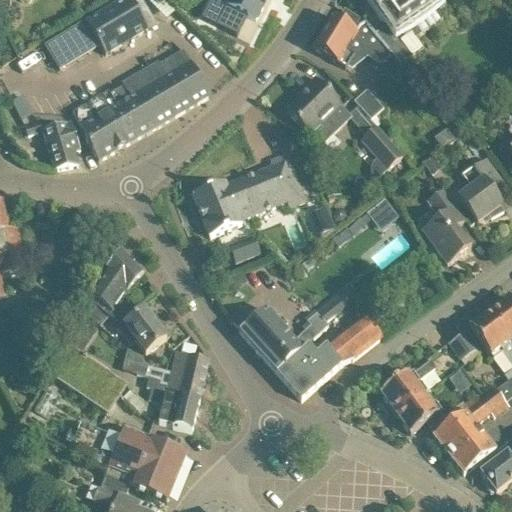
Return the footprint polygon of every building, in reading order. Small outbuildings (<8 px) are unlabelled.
[(45,49),(59,73),(100,48),(106,58),(148,32),(129,0),(76,32),(75,31),(45,49)] [(218,0),(215,6),(227,12),(229,9),(256,22),(266,0),(218,0)] [(426,0),(373,0),(392,25),(376,37),(401,67),(425,50),(418,41),(444,22),(435,9),(433,10),(426,0)] [(426,0),(433,10),(435,9),(434,8),(444,0),(426,0)] [(314,52),(346,72),(348,67),(352,70),(368,58),(378,64),(390,55),(366,25),(364,25),(348,15),(341,25),(334,21),(314,52)] [(95,123),(79,133),(98,166),(211,99),(185,55),(157,71),(155,67),(122,87),(124,89),(113,95),(112,96),(110,98),(108,95),(86,108),(95,123)] [(306,97),(287,115),(309,137),(308,138),(320,151),(351,121),(348,118),(349,117),(342,110),(343,109),(316,82),(304,94),(306,97)] [(367,93),(354,104),(371,124),(384,112),(367,93)] [(28,139),(43,134),(41,126),(26,131),(28,139)] [(43,134),(55,173),(78,169),(74,156),(80,154),(71,127),(43,134)] [(377,130),(361,144),(388,173),(403,161),(377,130)] [(447,132),(435,141),(442,150),(454,141),(447,132)] [(424,167),(431,176),(433,179),(443,171),(438,165),(441,162),(437,157),(424,167)] [(273,170),(226,189),(225,185),(193,198),(210,240),(242,227),(240,224),(287,205),(289,211),(305,204),(287,158),(270,165),(273,170)] [(472,192),(459,201),(466,210),(478,226),(488,218),(491,222),(504,215),(500,210),(502,208),(496,200),(508,191),(496,175),(486,162),(463,179),(472,192)] [(438,222),(422,234),(447,269),(471,251),(456,231),(466,224),(443,193),(426,206),(438,222)] [(385,202),(367,216),(372,223),(381,234),(399,220),(385,202)] [(0,313),(15,308),(17,308),(13,296),(5,298),(0,281),(0,276),(25,272),(18,233),(8,235),(5,205),(0,205),(0,313)] [(334,213),(332,219),(335,225),(340,227),(346,225),(348,219),(346,213),(340,211),(334,213)] [(230,253),(235,267),(260,257),(254,243),(230,253)] [(101,282),(101,283),(99,286),(83,316),(100,328),(144,278),(121,254),(120,255),(100,282),(101,282)] [(277,377),(308,348),(329,330),(326,327),(342,312),(358,300),(351,291),(334,303),(317,318),(315,317),(306,325),(311,330),(294,345),(266,313),(239,336),(277,377)] [(511,303),(511,301),(490,316),(511,346),(511,303)] [(124,328),(124,329),(119,333),(130,347),(135,343),(145,358),(166,342),(145,313),(124,328)] [(511,346),(490,316),(470,331),(490,359),(492,358),(495,363),(503,356),(511,367),(511,374),(506,379),(509,383),(511,380),(511,346)] [(308,348),(277,377),(301,404),(342,368),(353,364),(382,341),(365,319),(326,349),(316,358),(308,348)] [(467,334),(458,340),(470,356),(461,363),(464,368),(482,355),(467,334)] [(458,340),(449,347),(461,363),(470,356),(458,340)] [(52,381),(108,419),(128,389),(127,388),(70,350),(52,381)] [(177,356),(168,389),(169,390),(168,392),(183,397),(183,400),(199,405),(209,365),(177,356)] [(21,360),(31,387),(38,384),(28,357),(21,360)] [(136,377),(144,379),(147,369),(140,363),(136,377)] [(427,363),(380,397),(396,418),(427,394),(420,385),(435,374),(427,363)] [(169,390),(168,389),(160,387),(148,383),(146,391),(151,392),(148,404),(159,407),(158,412),(162,413),(159,426),(173,430),(173,431),(192,436),(199,405),(183,400),(183,397),(168,392),(169,390)] [(20,429),(41,441),(65,402),(43,389),(20,429)] [(436,439),(434,440),(464,478),(496,453),(476,427),(504,405),(494,392),(479,403),(468,412),(436,439)] [(427,427),(436,439),(468,412),(463,405),(445,418),(442,414),(438,417),(431,408),(435,405),(427,394),(396,418),(411,438),(427,427)] [(69,456),(107,476),(129,488),(140,494),(167,505),(186,458),(168,450),(125,432),(120,443),(81,427),(69,456)] [(507,456),(481,476),(488,486),(487,488),(487,490),(491,497),(494,497),(495,496),(496,497),(511,485),(511,453),(508,456),(507,456)] [(129,488),(107,476),(100,492),(99,491),(93,504),(103,508),(104,504),(114,509),(112,511),(138,511),(140,508),(124,502),(129,490),(129,489),(129,488)]
